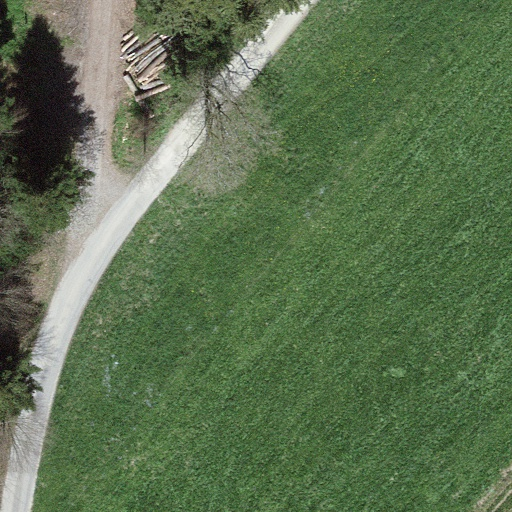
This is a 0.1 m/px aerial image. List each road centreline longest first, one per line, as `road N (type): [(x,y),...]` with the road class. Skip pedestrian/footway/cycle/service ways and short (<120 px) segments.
road 1 (unclassified): [(16,511),(52,343),(74,290),(182,140),(298,0)]
road 2 (track): [(112,231),(101,177),(104,0)]
